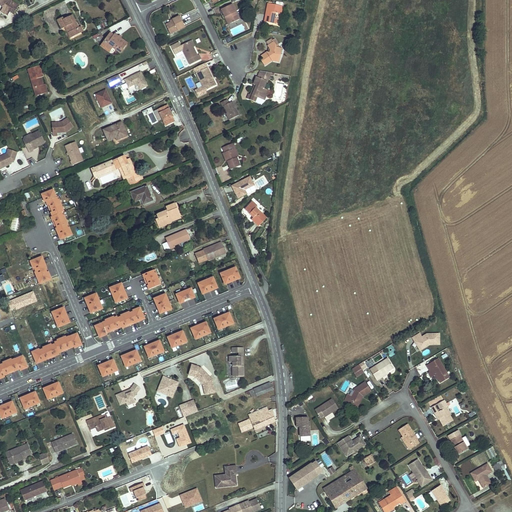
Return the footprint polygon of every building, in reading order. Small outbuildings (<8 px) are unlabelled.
[(11,13),(15,5),(9,2),(9,1),(9,0),(0,0),(0,2),(2,7),(3,7),(1,11),(8,15),(10,12),(11,13)] [(9,0),(9,1),(9,2),(15,5),(11,13),(13,14),(19,5),(9,0)] [(281,16),(283,6),(268,3),(264,22),(274,24),(275,19),(275,15),(281,16)] [(239,19),(232,4),(221,10),(225,17),(227,16),(230,24),(239,19)] [(81,34),(72,15),(64,19),(63,17),(57,20),(62,30),(67,27),(69,33),(68,34),(71,39),(81,34)] [(185,27),(179,16),(172,20),(173,21),(166,25),(170,34),(185,27)] [(104,38),(101,32),(92,36),(96,42),(104,38)] [(119,39),(118,37),(115,34),(114,36),(110,33),(101,46),(105,49),(106,46),(114,52),(117,49),(121,52),(127,43),(121,38),(119,39)] [(274,61),(279,57),(280,53),(279,53),(280,48),(276,47),(276,46),(279,44),(276,40),(274,42),(268,45),(268,46),(270,49),(269,53),(267,52),(261,56),(263,59),(261,61),(264,65),(272,60),(274,61)] [(197,56),(190,41),(181,46),(190,64),(201,59),(199,55),(197,56)] [(112,55),(114,52),(106,46),(105,49),(112,55)] [(212,78),(207,68),(205,63),(194,68),(196,73),(203,87),(195,91),(198,97),(206,93),(205,91),(214,86),(210,79),(212,78)] [(41,77),(43,77),(40,66),(28,69),(36,96),(46,93),(43,85),(41,77)] [(264,89),(271,73),(260,71),(257,77),(256,77),(253,84),(254,85),(256,85),(252,96),(257,97),(257,96),(263,99),(264,95),(266,90),(264,89)] [(147,86),(141,72),(125,80),(129,87),(137,83),(140,90),(147,86)] [(122,81),(118,75),(107,80),(110,87),(115,85),(122,81)] [(112,103),(106,90),(96,95),(101,107),(106,104),(107,106),(112,103)] [(239,116),(232,102),(228,103),(227,100),(220,103),(229,120),(239,116)] [(173,117),(167,105),(158,110),(166,126),(175,122),(172,117),(173,117)] [(66,132),(74,127),(67,118),(62,122),(52,123),(53,136),(58,136),(57,133),(62,133),(62,132),(63,131),(63,132),(66,132)] [(127,137),(121,122),(103,130),(108,140),(121,136),(122,139),(127,137)] [(45,143),(39,130),(32,134),(33,136),(23,141),(29,152),(33,150),(33,149),(45,143)] [(83,161),(75,142),(65,146),(69,155),(71,161),(72,165),(83,161)] [(223,147),(225,152),(233,149),(237,158),(239,157),(233,143),(223,147)] [(240,166),(233,149),(225,152),(228,161),(227,161),(230,169),(240,166)] [(14,161),(17,153),(8,150),(7,154),(0,157),(0,163),(2,168),(6,166),(6,165),(11,163),(14,161)] [(95,178),(121,167),(126,179),(136,174),(130,161),(127,162),(124,156),(92,170),(95,178)] [(123,180),(126,179),(121,167),(95,178),(96,180),(119,170),(123,180)] [(139,173),(136,174),(126,179),(130,187),(143,182),(139,173)] [(250,177),(232,186),(238,198),(247,194),(245,190),(254,185),(250,177)] [(153,201),(147,186),(130,193),(134,202),(145,198),(147,203),(153,201)] [(52,191),(42,195),(43,198),(45,198),(46,202),(56,198),(55,194),(54,194),(52,191)] [(56,198),(46,202),(48,205),(49,205),(51,209),(61,205),(59,201),(58,201),(57,198),(56,198)] [(266,219),(255,207),(256,206),(253,202),(245,209),(253,218),(251,219),(258,227),(266,219)] [(27,217),(22,203),(19,205),(24,219),(27,217)] [(181,218),(175,203),(164,207),(165,211),(151,216),(157,230),(174,223),(173,221),(181,218)] [(61,205),(51,209),(52,213),(51,213),(52,217),(61,213),(63,213),(61,209),(63,209),(61,205)] [(243,211),(251,219),(253,218),(245,209),(243,211)] [(52,217),(51,217),(53,221),(54,220),(56,224),(66,220),(64,216),(63,217),(61,213),(52,217)] [(66,220),(56,224),(57,228),(56,229),(57,232),(59,232),(68,228),(66,225),(67,224),(66,220)] [(68,228),(59,232),(60,236),(59,237),(61,240),(71,236),(69,232),(71,232),(69,228),(68,228)] [(190,239),(186,230),(166,238),(170,249),(175,247),(174,246),(190,239)] [(229,256),(223,246),(204,256),(205,257),(197,261),(201,270),(210,265),(210,266),(229,256)] [(35,268),(44,265),(42,261),(43,260),(42,257),(31,261),(33,264),(32,265),(33,269),(35,268)] [(37,276),(47,272),(45,268),(46,268),(45,264),(44,265),(35,268),(36,272),(35,272),(36,276),(37,276)] [(233,268),(228,270),(233,280),(237,278),(240,277),(236,268),(233,269),(233,268)] [(153,270),(143,275),(144,278),(146,277),(147,281),(157,277),(156,273),(155,274),(153,270)] [(225,273),(221,274),(225,283),(228,282),(233,280),(228,270),(225,272),(225,273)] [(47,272),(37,276),(38,280),(40,280),(41,283),(51,279),(50,276),(48,276),(47,272)] [(159,281),(157,277),(147,281),(149,286),(148,286),(149,290),(159,285),(158,282),(159,281)] [(210,278),(206,280),(210,290),(215,288),(218,287),(214,278),(210,279),(210,278)] [(203,282),(199,284),(203,293),(206,292),(210,290),(206,280),(202,281),(203,282)] [(121,283),(111,288),(112,291),(111,292),(113,296),(123,292),(121,288),(123,287),(121,283)] [(192,288),(184,291),(187,299),(190,297),(191,299),(195,297),(192,288)] [(184,291),(177,294),(180,303),(185,301),(184,300),(187,299),(184,291)] [(127,299),(126,295),(125,296),(123,292),(113,296),(114,300),(116,299),(117,303),(127,299)] [(95,294),(85,298),(86,302),(88,301),(89,305),(100,301),(98,297),(97,298),(95,294)] [(164,295),(154,299),(155,302),(157,302),(158,306),(168,302),(167,298),(166,298),(164,295)] [(101,305),(100,301),(89,305),(91,309),(90,310),(91,313),(101,309),(100,306),(101,305)] [(170,306),(168,302),(158,306),(160,310),(159,310),(160,314),(170,310),(169,306),(170,306)] [(64,308),(54,312),(55,315),(54,316),(55,320),(65,316),(64,312),(65,311),(64,308)] [(136,309),(132,310),(133,312),(137,321),(141,319),(141,320),(145,319),(140,309),(137,310),(136,309)] [(129,312),(125,314),(129,324),(133,322),(134,323),(137,322),(137,321),(133,312),(129,313),(129,312)] [(227,315),(223,316),(227,326),(231,325),(230,324),(234,322),(230,313),(227,315)] [(122,327),(122,328),(126,327),(125,325),(129,324),(125,314),(121,315),(121,316),(118,318),(122,327)] [(70,323),(69,319),(67,320),(65,316),(55,320),(57,324),(58,323),(60,327),(70,323)] [(113,317),(109,318),(114,329),(118,327),(118,328),(122,327),(118,318),(117,316),(114,318),(113,317)] [(218,318),(215,320),(219,329),(222,327),(223,328),(227,326),(223,316),(218,318)] [(102,323),(107,333),(110,332),(110,330),(114,329),(109,318),(105,320),(106,321),(102,323)] [(95,327),(100,338),(103,336),(103,335),(107,333),(102,323),(98,325),(99,326),(95,327)] [(204,324),(199,326),(204,336),(207,334),(207,333),(211,332),(207,323),(204,324)] [(195,328),(192,329),(196,338),(199,337),(200,338),(204,336),(199,326),(195,328)] [(181,333),(176,335),(180,345),(184,343),(184,342),(187,341),(183,332),(181,333)] [(439,344),(439,334),(427,334),(422,337),(420,333),(412,338),(415,342),(416,341),(421,348),(428,344),(430,344),(430,345),(439,344)] [(74,335),(70,336),(74,347),(78,345),(79,346),(82,345),(78,334),(75,336),(74,335)] [(171,337),(169,338),(172,347),(176,346),(180,345),(176,335),(171,337)] [(67,338),(66,336),(62,338),(66,348),(70,347),(71,348),(74,347),(70,336),(67,338)] [(55,342),(55,343),(56,344),(59,353),(63,351),(62,350),(66,348),(62,338),(58,340),(58,341),(55,342)] [(158,343),(153,345),(157,354),(161,353),(161,352),(164,351),(160,341),(158,343)] [(421,348),(416,341),(415,342),(420,351),(430,345),(430,344),(428,344),(421,348)] [(52,344),(48,346),(52,356),(56,354),(56,356),(60,354),(59,353),(56,344),(52,345),(52,344)] [(148,346),(145,348),(149,357),(153,355),(153,356),(157,354),(153,345),(148,346)] [(41,350),(45,360),(48,359),(48,358),(52,356),(48,346),(44,347),(44,349),(41,350)] [(37,353),(34,355),(38,365),(41,364),(41,362),(45,360),(41,350),(37,352),(37,353)] [(134,352),(130,354),(134,364),(138,362),(137,362),(141,360),(137,351),(134,352)] [(125,356),(122,357),(126,366),(130,365),(130,366),(134,364),(130,354),(125,356)] [(22,356),(18,358),(22,368),(26,366),(27,368),(30,366),(26,356),(23,357),(22,356)] [(240,366),(240,357),(237,357),(229,357),(229,364),(232,364),(232,378),(243,378),(243,366),(240,366)] [(15,359),(14,358),(10,360),(14,370),(18,368),(19,370),(22,368),(18,358),(15,359)] [(388,372),(394,368),(388,358),(375,366),(378,371),(373,374),(377,381),(383,377),(382,376),(388,372)] [(427,366),(430,371),(432,369),(435,375),(436,374),(437,376),(436,377),(440,383),(449,377),(438,359),(427,366)] [(7,374),(11,373),(10,371),(14,370),(10,360),(6,361),(6,363),(3,364),(7,374)] [(111,362),(107,364),(111,374),(115,372),(114,371),(118,370),(114,361),(111,362)] [(102,366),(99,367),(103,376),(106,374),(107,375),(111,374),(107,364),(102,366)] [(212,380),(201,368),(191,365),(188,375),(195,377),(203,385),(205,394),(215,392),(212,380)] [(362,370),(360,366),(352,371),(357,377),(364,373),(362,370)] [(378,371),(375,366),(370,369),(373,374),(378,371)] [(175,396),(180,383),(173,380),(172,381),(169,380),(168,382),(166,381),(167,378),(163,377),(161,382),(164,384),(162,388),(163,390),(170,392),(169,394),(175,396)] [(164,384),(161,382),(158,390),(169,394),(170,392),(163,390),(162,388),(164,384)] [(270,382),(254,389),(256,395),(257,396),(273,389),(270,382)] [(363,396),(371,391),(365,382),(354,389),(351,396),(348,394),(346,399),(357,404),(361,396),(362,395),(363,396)] [(56,385),(52,386),(56,396),(60,395),(59,394),(63,392),(59,383),(56,385)] [(134,397),(141,389),(135,384),(131,389),(116,395),(120,404),(126,402),(127,405),(135,402),(134,397)] [(47,388),(44,390),(48,399),(52,397),(52,398),(56,396),(52,386),(47,388)] [(33,394),(29,396),(33,406),(37,404),(36,403),(40,402),(36,393),(33,394)] [(24,398),(21,399),(25,408),(28,407),(29,408),(33,406),(29,396),(24,398)] [(325,417),(338,408),(332,399),(315,410),(320,418),(324,416),(325,417)] [(198,411),(194,401),(187,404),(192,414),(198,411)] [(17,412),(13,403),(10,404),(5,406),(10,416),(14,414),(13,413),(17,412)] [(450,416),(445,408),(441,410),(437,404),(431,408),(435,414),(436,413),(443,426),(453,421),(450,416)] [(1,408),(0,407),(0,413),(2,418),(5,416),(6,417),(10,416),(5,406),(1,408)] [(275,421),(270,409),(267,410),(265,407),(246,415),(248,418),(237,423),(240,431),(252,426),(254,430),(275,421)] [(114,427),(110,416),(109,417),(103,419),(102,416),(102,415),(86,421),(90,430),(96,427),(98,432),(104,429),(105,431),(114,427)] [(308,426),(308,422),(308,417),(296,418),(297,427),(299,427),(300,427),(301,430),(300,430),(300,437),(301,437),(310,436),(309,426),(308,426)] [(411,432),(412,431),(408,424),(398,430),(409,445),(407,446),(409,450),(419,444),(417,440),(418,440),(413,433),(412,434),(411,432)] [(468,449),(460,435),(461,435),(458,430),(453,433),(455,438),(450,440),(458,454),(468,449)] [(56,453),(77,444),(73,434),(62,438),(63,440),(56,443),(56,441),(51,443),(56,453)] [(357,450),(365,445),(360,437),(351,443),(349,442),(351,440),(348,436),(338,443),(340,447),(342,446),(344,450),(346,449),(348,452),(352,453),(357,449),(357,450)] [(24,455),(31,452),(28,444),(10,451),(15,462),(23,459),(22,456),(24,455)] [(148,445),(128,453),(132,463),(152,455),(148,445)] [(348,452),(346,449),(344,450),(342,446),(340,447),(346,456),(352,453),(348,452)] [(15,462),(10,451),(5,453),(10,464),(15,462)] [(50,462),(46,453),(38,456),(42,465),(50,462)] [(376,462),(373,457),(371,454),(364,459),(368,466),(376,462)] [(433,480),(426,470),(425,470),(423,467),(418,459),(408,465),(418,480),(421,478),(426,484),(433,480)] [(297,490),(319,475),(318,474),(322,471),(316,462),(312,464),(311,464),(289,479),(297,490)] [(496,473),(502,469),(499,463),(493,467),(496,473)] [(486,475),(492,472),(487,464),(471,474),(476,481),(480,479),(481,480),(479,481),(483,488),(491,483),(486,475)] [(233,486),(231,475),(236,474),(237,474),(237,466),(225,467),(226,475),(215,476),(216,487),(233,486)] [(348,500),(366,488),(352,466),(349,468),(352,472),(336,482),(348,500)] [(86,482),(83,475),(84,475),(81,468),(50,481),(54,490),(71,484),(77,481),(78,484),(78,485),(86,482)] [(407,473),(402,476),(407,485),(411,483),(407,473)] [(29,499),(47,491),(43,481),(20,490),(23,497),(27,495),(29,499)] [(348,500),(336,482),(323,489),(335,508),(348,500)] [(143,483),(130,488),(132,492),(134,491),(138,501),(146,498),(144,494),(146,494),(143,487),(145,487),(143,483)] [(449,501),(444,493),(446,492),(441,485),(431,491),(432,492),(436,499),(441,506),(449,501)] [(406,502),(397,487),(389,492),(391,495),(384,500),(379,503),(378,503),(384,511),(385,511),(400,503),(401,504),(406,502)] [(197,488),(179,495),(184,508),(202,501),(197,488)] [(126,495),(121,497),(125,506),(129,504),(126,495)] [(9,510),(5,499),(0,501),(0,511),(3,511),(9,510)] [(253,511),(261,509),(257,499),(249,502),(243,504),(243,503),(235,506),(235,508),(229,510),(224,511),(253,511)]
